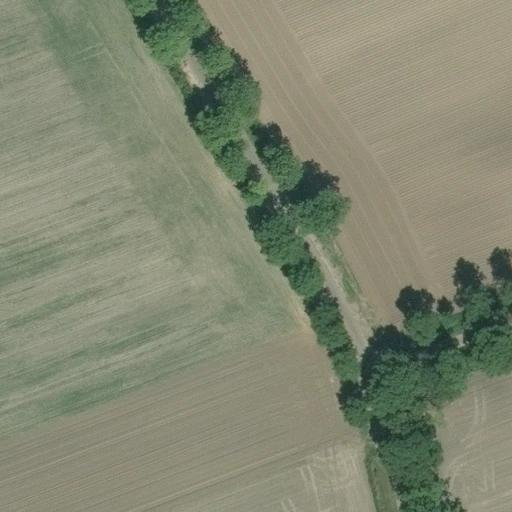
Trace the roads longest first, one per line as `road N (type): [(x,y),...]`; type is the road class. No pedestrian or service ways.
road 1 (unclassified): [(370,390),(140,0)]
road 2 (unclassified): [(511,329),(370,390)]
road 3 (unclassified): [(370,390),(390,511)]
